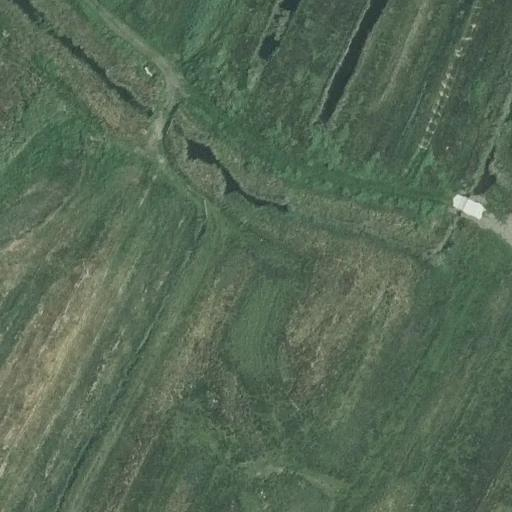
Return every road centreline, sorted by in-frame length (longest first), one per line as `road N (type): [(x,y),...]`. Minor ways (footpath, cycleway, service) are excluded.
road 1 (track): [(178,85),(298,161),(358,181),(449,193),(484,211),(511,239)]
road 2 (track): [(97,0),(178,85),(149,149)]
